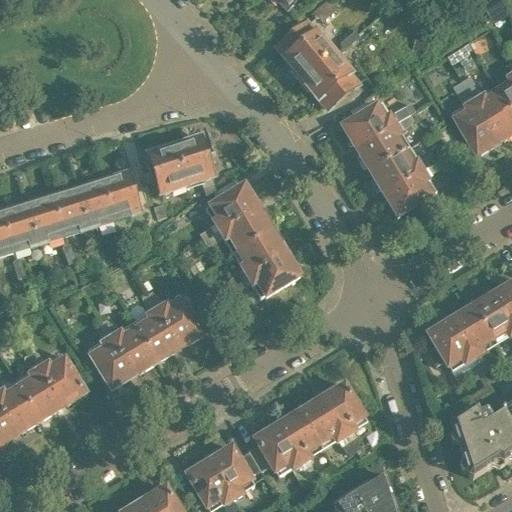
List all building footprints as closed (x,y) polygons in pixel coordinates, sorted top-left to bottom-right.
[(276,0),(287,11),(299,0),(276,0)] [(483,0),(479,3),(484,13),(498,5),(495,0),(483,0)] [(301,83),(333,57),(307,25),(275,52),(301,83)] [(347,40),(352,46),(359,40),(354,33),(347,40)] [(352,46),(347,40),(340,46),(340,50),(341,51),(345,52),(352,46)] [(416,51),(424,54),(428,42),(419,40),(416,51)] [(464,51),(451,59),(455,66),(468,58),(464,51)] [(333,57),(301,83),(326,114),(358,88),(333,57)] [(511,78),(507,82),(511,88),(498,96),(511,119),(511,78)] [(461,85),(470,100),(479,95),(470,79),(461,85)] [(461,105),(470,100),(461,85),(451,90),(461,105)] [(473,105),(498,147),(511,138),(511,119),(498,96),(495,92),(473,105)] [(341,127),(355,151),(394,128),(381,105),(375,108),(375,107),(341,127)] [(476,160),(498,147),(473,105),(451,117),(454,123),(454,124),(476,160)] [(395,119),(399,126),(410,119),(406,113),(395,119)] [(410,119),(399,126),(404,132),(410,128),(413,124),(410,119)] [(400,138),(394,128),(355,151),(369,174),(403,154),(395,141),(400,138)] [(190,148),(175,153),(185,189),(199,185),(201,190),(212,186),(210,178),(213,175),(207,151),(202,149),(200,142),(191,145),(190,148)] [(408,152),(403,154),(369,175),(383,198),(421,174),(408,152)] [(170,194),(185,189),(175,153),(160,157),(157,155),(148,157),(151,165),(147,169),(153,193),(159,194),(161,202),(172,198),(170,194)] [(437,165),(427,171),(431,178),(442,172),(437,165)] [(421,174),(383,198),(397,221),(431,200),(423,186),(427,184),(421,174)] [(118,181),(101,186),(111,221),(127,217),(128,222),(138,219),(126,176),(118,178),(118,181)] [(101,186),(76,194),(88,234),(98,231),(96,226),(111,221),(101,186)] [(215,194),(212,186),(201,190),(204,200),(215,194)] [(213,225),(219,234),(257,210),(244,187),(209,208),(217,222),(213,225)] [(70,195),(51,201),(62,236),(78,232),(79,237),(82,236),(88,234),(76,194),(70,195)] [(39,205),(26,209),(38,249),(47,246),(46,241),(49,240),(62,236),(51,201),(39,205)] [(152,210),(156,223),(166,220),(163,207),(152,210)] [(7,215),(1,217),(11,252),(18,250),(27,247),(29,252),(38,249),(26,209),(7,215)] [(229,241),(237,254),(271,234),(257,210),(219,234),(225,244),(229,241)] [(1,217),(0,216),(0,255),(11,252),(1,217)] [(112,235),(115,244),(123,241),(120,232),(116,231),(115,232),(112,235)] [(199,238),(203,243),(213,237),(209,231),(199,238)] [(285,256),(271,234),(237,254),(245,268),(241,270),(246,280),(285,256)] [(218,245),(213,237),(203,243),(207,249),(212,249),(218,245)] [(126,251),(123,241),(115,244),(118,253),(126,251)] [(62,250),(64,259),(72,256),(70,248),(66,247),(64,247),(62,250)] [(75,266),(72,256),(64,259),(67,268),(75,266)] [(285,256),(246,280),(252,289),(256,287),(265,301),(299,280),(285,256)] [(12,265),(15,274),(22,272),(20,263),(16,262),(14,263),(12,265)] [(199,263),(189,270),(194,279),(204,273),(199,263)] [(25,281),(22,272),(15,274),(17,284),(25,281)] [(110,287),(111,287),(123,281),(119,273),(106,279),(110,287)] [(231,290),(241,283),(237,276),(231,280),(228,285),(231,290)] [(241,283),(231,290),(235,296),(245,290),(241,283)] [(511,286),(494,297),(511,327),(511,286)] [(32,307),(41,303),(37,295),(28,299),(32,307)] [(151,295),(146,298),(152,308),(159,304),(155,298),(151,295)] [(509,341),(510,342),(511,340),(511,327),(494,297),(471,311),(495,349),(509,341)] [(152,308),(146,298),(141,301),(142,306),(145,312),(152,308)] [(156,314),(179,352),(202,338),(182,304),(168,312),(165,308),(156,314)] [(482,357),(495,349),(471,311),(449,324),(473,364),(480,361),(483,358),(482,357)] [(179,352),(156,314),(146,320),(149,324),(135,332),(156,366),(179,352)] [(100,326),(107,336),(114,332),(110,325),(105,323),(100,326)] [(449,324),(427,338),(434,350),(426,356),(435,371),(443,366),(447,372),(448,371),(451,376),(465,368),(465,369),(473,364),(449,324)] [(100,340),(107,336),(100,326),(96,329),(96,334),(100,340)] [(133,380),(156,366),(135,332),(133,328),(110,341),(133,380)] [(133,380),(110,341),(101,347),(104,351),(90,360),(111,394),(133,380)] [(33,354),(28,357),(34,367),(41,363),(37,357),(33,354)] [(34,367),(28,357),(23,360),(24,366),(28,371),(34,367)] [(38,373),(61,411),(85,397),(64,363),(50,371),(47,367),(38,373)] [(476,368),(483,379),(487,376),(486,371),(482,365),(476,368)] [(483,379),(476,368),(470,372),(475,379),(479,381),(483,379)] [(61,411),(38,373),(29,378),(31,382),(17,391),(38,425),(61,411)] [(321,402),(345,441),(354,435),(351,429),(363,422),(343,389),(321,402)] [(2,395),(0,396),(0,413),(16,439),(38,425),(17,391),(4,399),(2,395)] [(299,416),(319,449),(332,441),(336,446),(345,441),(321,402),(299,416)] [(511,406),(500,414),(502,417),(503,417),(511,432),(511,406)] [(503,417),(502,417),(489,425),(489,424),(481,429),(476,413),(472,411),(450,425),(468,480),(472,482),(498,466),(502,467),(511,460),(511,432),(503,417)] [(0,448),(16,439),(0,413),(0,448)] [(276,429),(299,468),(309,462),(306,457),(319,449),(299,416),(276,429)] [(277,481),(299,468),(276,429),(254,443),(257,449),(247,455),(259,476),(270,470),(274,476),(277,481)] [(348,446),(354,456),(360,452),(354,442),(348,446)] [(348,446),(342,449),(346,456),(350,459),(354,456),(348,446)] [(230,451),(208,465),(232,504),(242,498),(238,492),(250,485),(230,451)] [(248,473),(255,469),(248,456),(241,461),(248,473)] [(353,500),(360,511),(395,511),(385,479),(380,463),(357,477),(366,491),(353,500)] [(236,511),(232,504),(208,465),(185,479),(193,492),(202,506),(205,511),(219,511),(224,510),(224,511),(236,511)] [(303,473),(309,484),(314,481),(313,477),(309,469),(303,473)] [(178,511),(165,490),(143,504),(147,511),(178,511)] [(202,506),(193,492),(184,498),(192,511),(202,506)] [(360,511),(353,500),(335,511),(360,511)]
